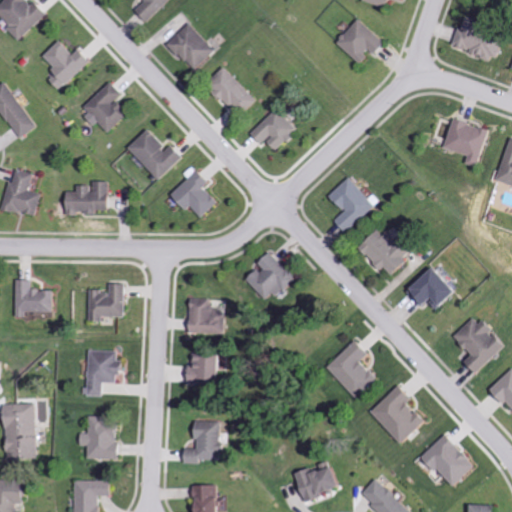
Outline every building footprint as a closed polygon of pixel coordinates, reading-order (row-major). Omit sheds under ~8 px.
[(43,1),(40,4),(35,0),(11,0),(0,11),(27,39),(55,13),(43,1)] [(175,0),(147,0),(150,2),(142,9),(153,21),(175,0)] [(369,0),(370,0),(392,8),(395,0),(369,0)] [(460,47),(502,60),(509,37),(486,31),(489,22),(469,16),(460,47)] [(381,54),(391,43),(365,19),(343,42),(366,63),(377,51),(381,54)] [(221,50),(195,23),(174,44),(200,71),(221,50)] [(81,54),(66,40),(49,57),(64,71),(56,80),(68,90),(97,59),(86,49),(81,54)] [(259,96),(231,66),(214,82),(242,112),(259,96)] [(0,89),(0,98),(23,139),(41,129),(14,81),(0,89)] [(123,100),(129,94),(117,82),(90,107),(115,133),(135,113),(123,100)] [(267,145),(273,139),(283,150),(304,129),(283,108),(256,134),(267,145)] [(475,156),(472,163),(484,167),(497,130),(461,117),(450,147),(475,156)] [(173,150),(155,130),(135,147),(165,180),(190,158),(178,145),(173,150)] [(39,173),(23,170),(21,182),(15,180),(9,209),(42,216),(46,196),(35,194),(39,173)] [(225,202),(211,187),(216,182),(204,170),(179,194),(194,210),(198,206),(208,217),(225,202)] [(381,206),(355,177),(335,195),(350,212),(341,219),(353,232),(381,206)] [(116,210),(117,181),(99,181),(99,210),(116,210)] [(397,276),(422,247),(408,235),(401,243),(384,228),(366,250),(397,276)] [(253,280),(271,300),(279,293),(283,297),(303,278),(278,252),(265,265),(267,267),(253,280)] [(466,292),(443,266),(413,293),(428,309),(441,296),(450,306),(466,292)] [(22,317),(32,317),(32,312),(59,312),(60,290),(38,290),(38,280),(23,280),(22,317)] [(131,284),(115,284),(115,291),(95,290),(95,321),(107,321),(107,316),(130,316),(131,284)] [(216,299),(197,298),(196,333),(231,334),(232,310),(216,309),(216,299)] [(511,345),(511,344),(497,330),(499,328),(491,319),(486,324),(479,317),(461,336),(479,354),(473,361),(486,373),(511,345)] [(375,353),(363,340),(334,367),(363,398),(384,378),(368,360),(375,353)] [(108,396),(109,382),(123,383),(123,374),(129,375),(129,361),(123,360),(124,352),(94,350),(93,396),(108,396)] [(193,384),(225,385),(225,374),(223,374),(223,363),(228,364),(229,355),(199,354),(198,366),(194,366),(193,384)] [(511,376),(498,390),(511,404),(511,403),(511,376)] [(416,403),(420,398),(406,384),(379,413),(412,445),(435,421),(416,403)] [(42,403),(12,404),(13,458),(43,457),(42,403)] [(93,459),(126,460),(127,442),(124,442),(125,424),(113,423),(114,417),(95,416),(95,434),(87,433),(87,446),(93,446),(93,459)] [(227,422),(203,421),(202,448),(193,448),(192,463),(208,464),(208,460),(226,461),(227,422)] [(484,466),(454,434),(430,455),(461,488),(484,466)] [(350,490),(345,467),(334,470),(332,463),(325,465),(326,468),(305,473),(311,499),(350,490)] [(31,504),(32,481),(2,479),(1,494),(0,493),(0,511),(21,511),(22,503),(31,504)] [(384,511),(418,511),(384,479),(367,496),(384,511)] [(80,511),(105,511),(106,496),(118,495),(118,480),(80,481),(80,511)] [(227,511),(227,485),(201,485),(201,500),(200,500),(199,511),(227,511)]
